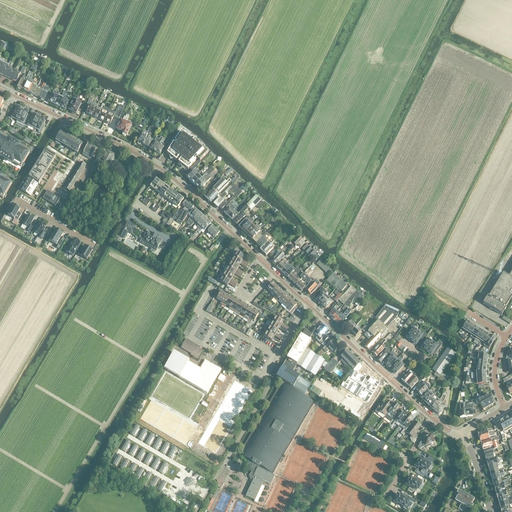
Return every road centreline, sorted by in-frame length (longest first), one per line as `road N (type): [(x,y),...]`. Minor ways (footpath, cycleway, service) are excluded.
road 1 (tertiary): [(258,258),(163,170),(104,137)]
road 2 (residential): [(275,356),(203,313),(189,335),(263,376)]
road 3 (unclassified): [(195,511),(266,393),(263,376)]
